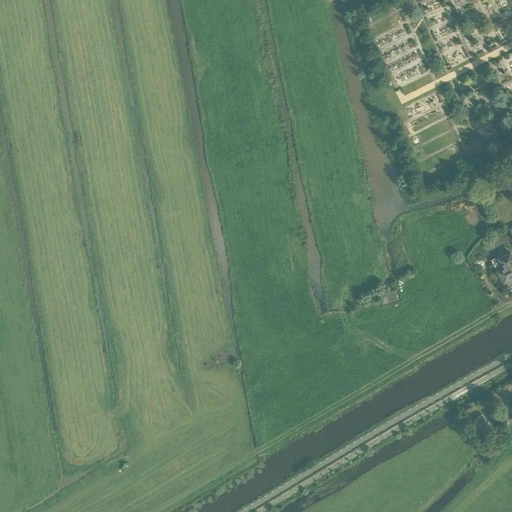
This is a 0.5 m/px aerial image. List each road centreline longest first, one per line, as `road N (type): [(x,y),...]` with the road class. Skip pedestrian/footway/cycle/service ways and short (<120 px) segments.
road 1 (tertiary): [(248,511),(511,357)]
road 2 (track): [(250,456),(511,303)]
